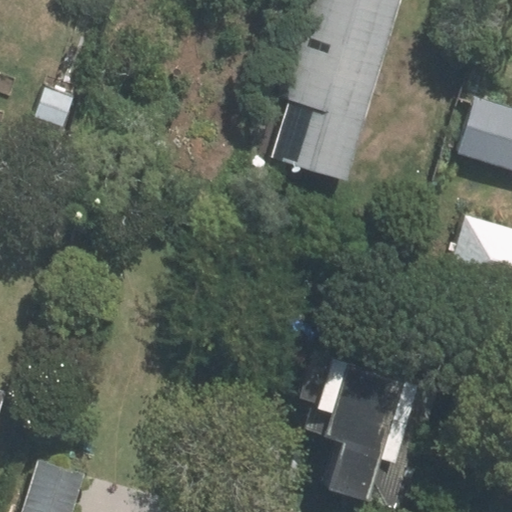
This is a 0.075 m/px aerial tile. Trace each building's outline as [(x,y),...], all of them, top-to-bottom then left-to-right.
[(342,171),(391,0),(314,0),(287,93),(297,96),(281,152),(342,171)] [(70,94),(36,82),(14,147),(48,159),(70,94)] [(511,171),(511,105),(472,93),(453,153),(511,171)] [(511,228),(420,208),(399,283),(511,315),(511,228)] [(304,482),(392,508),(406,459),(367,447),(388,376),(292,348),(279,393),(306,401),(297,434),(317,440),(304,482)] [(27,455),(8,511),(65,511),(79,473),(27,455)]
